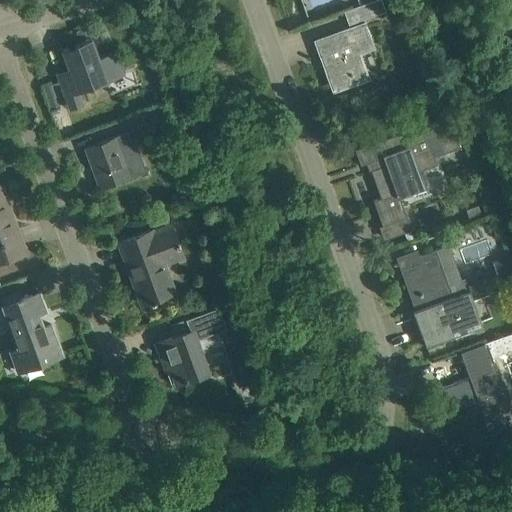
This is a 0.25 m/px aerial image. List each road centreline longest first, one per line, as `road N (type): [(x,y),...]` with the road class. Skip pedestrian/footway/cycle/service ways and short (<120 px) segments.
road 1 (residential): [(375,459),(383,406),(372,327),(253,0)]
road 2 (residential): [(146,444),(0,47)]
road 3 (residential): [(375,459),(340,471),(146,444)]
road 4 (residential): [(146,444),(0,427)]
